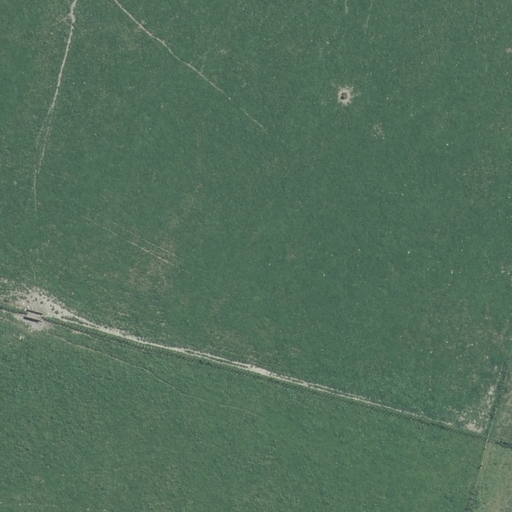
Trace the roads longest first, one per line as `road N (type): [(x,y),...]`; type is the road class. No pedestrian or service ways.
road 1 (unknown): [(0,318),(497,447)]
road 2 (unknown): [(254,511),(287,393)]
